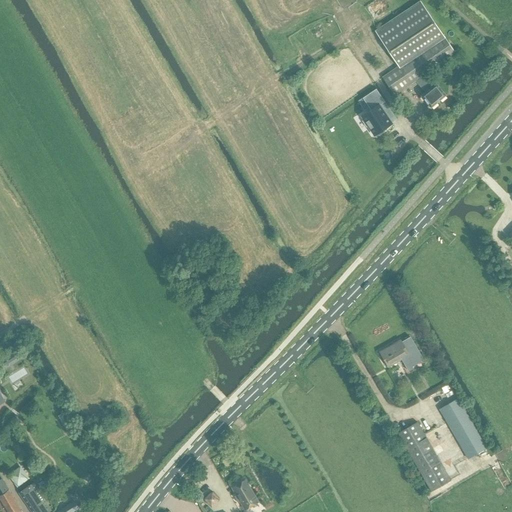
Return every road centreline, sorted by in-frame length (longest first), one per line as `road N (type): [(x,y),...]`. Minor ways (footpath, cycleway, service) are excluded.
road 1 (primary): [(145,511),(511,120)]
road 2 (track): [(164,147),(348,33),(361,34),(390,105)]
